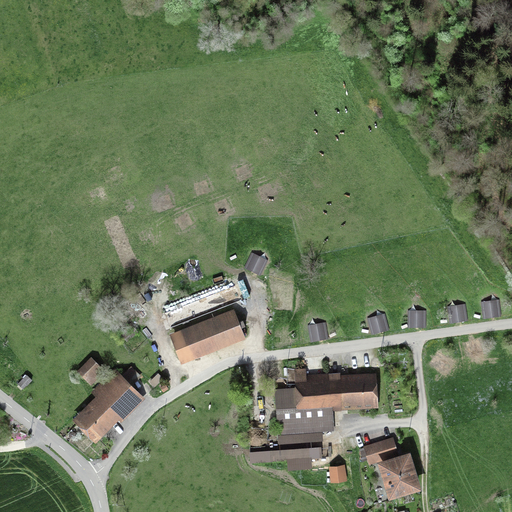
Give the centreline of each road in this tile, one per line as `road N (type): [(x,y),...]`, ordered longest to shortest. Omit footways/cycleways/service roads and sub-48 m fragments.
road 1 (residential): [(89,477),(163,399),(232,361),(511,324)]
road 2 (tertiary): [(89,477),(0,397)]
